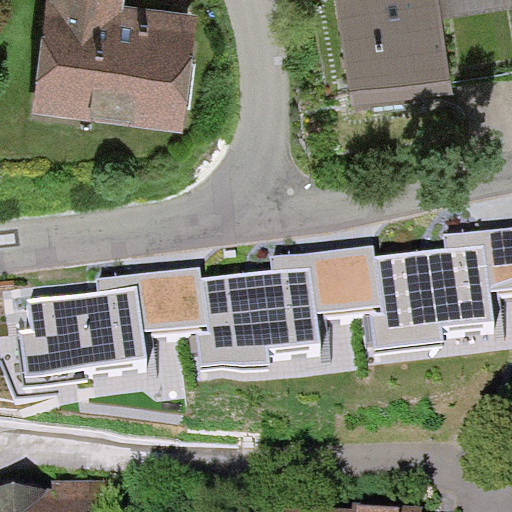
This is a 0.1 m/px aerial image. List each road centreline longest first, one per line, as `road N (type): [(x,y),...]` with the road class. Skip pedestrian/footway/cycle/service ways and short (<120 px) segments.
road 1 (residential): [(0,454),(44,445),(380,468),(511,511)]
road 2 (residential): [(272,213),(0,251)]
road 3 (residential): [(511,173),(272,213)]
road 4 (residential): [(256,0),(268,71),(263,140),(272,213)]
